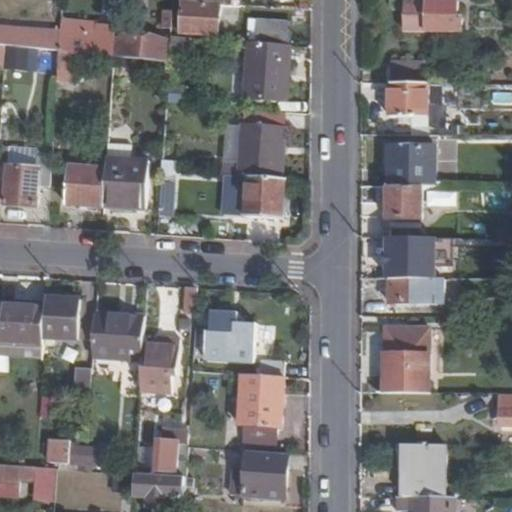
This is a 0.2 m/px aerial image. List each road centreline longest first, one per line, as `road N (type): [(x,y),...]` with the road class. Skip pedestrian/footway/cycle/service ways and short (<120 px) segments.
road 1 (residential): [(336,272),(0,251)]
road 2 (residential): [(336,272),(336,0)]
road 3 (residential): [(334,511),(336,272)]
